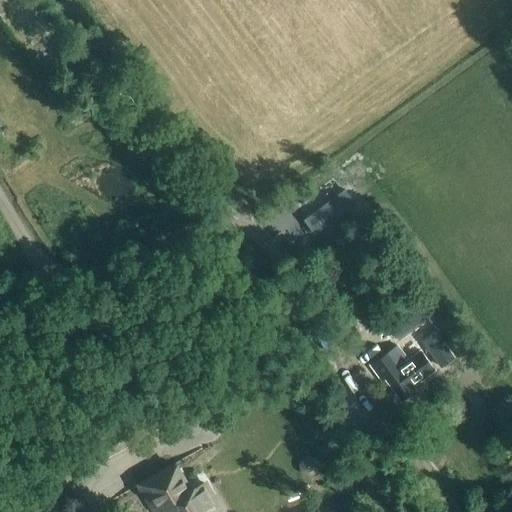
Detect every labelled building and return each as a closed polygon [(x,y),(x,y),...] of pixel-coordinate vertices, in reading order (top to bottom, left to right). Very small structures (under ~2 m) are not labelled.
[(329,172),(263,217),(284,248),(351,203),(329,172)] [(398,340),(427,319),(410,292),(380,314),(398,340)] [(422,341),(440,368),(456,357),(438,330),(422,341)] [(420,350),(407,360),(397,347),(371,366),(381,380),(385,378),(401,400),(415,390),(411,385),(434,369),(420,350)] [(496,394),(505,387),(495,373),(485,380),(496,394)] [(299,467),(299,468),(299,469),(299,470),(300,471),(300,472),(301,473),(302,474),(303,475),(304,475),(304,476),(305,476),(306,476),(307,476),(308,476),(309,476),(310,476),(311,476),(312,476),(313,475),(314,474),(315,474),(315,473),(316,473),(316,472),(316,471),(317,470),(317,469),(317,468),(317,467),(317,466),(317,465),(317,464),(316,463),(316,462),(315,461),(314,460),(313,460),(313,459),(312,459),(311,459),(310,458),(309,458),(308,458),(307,458),(306,458),(305,459),(304,459),(303,460),(302,460),(302,461),(301,461),(301,462),(300,463),(299,464),(299,465),(299,466),(299,467)] [(221,511),(205,483),(191,491),(176,465),(140,485),(155,511),(158,511),(166,507),(168,511),(221,511)]
